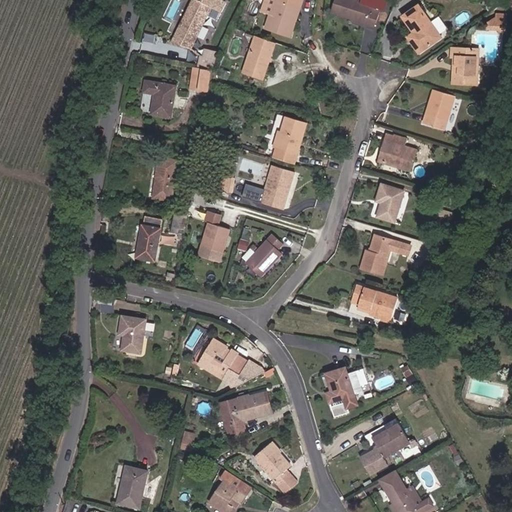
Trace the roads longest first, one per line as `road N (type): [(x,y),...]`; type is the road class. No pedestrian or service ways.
road 1 (residential): [(86,281),(135,0)]
road 2 (residential): [(253,327),(320,252),(371,86)]
road 3 (residential): [(51,511),(70,451),(86,281)]
road 4 (residential): [(340,511),(289,371),(253,327)]
road 5 (residential): [(253,327),(227,309),(86,281)]
